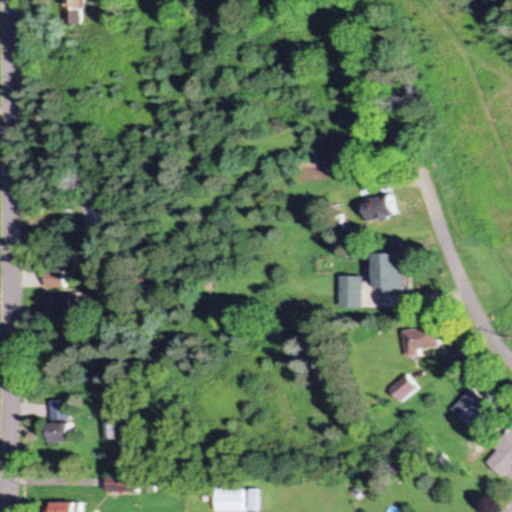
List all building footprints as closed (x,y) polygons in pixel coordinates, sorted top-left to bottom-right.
[(84,27),(83,0),(64,0),(65,27),(84,27)] [(366,223),(395,220),(393,200),(364,203),(366,223)] [(408,256),(376,256),(376,294),(408,294),(408,256)] [(67,272),(47,272),(47,289),(67,289),(67,272)] [(363,309),(363,278),(340,278),(340,309),(363,309)] [(74,320),(74,299),(47,299),(47,320),(74,320)] [(404,334),(409,358),(444,350),(438,326),(404,334)] [(391,390),(402,403),(419,388),(409,376),(391,390)] [(455,411),(479,434),(500,413),(476,390),(455,411)] [(54,424),(51,424),(51,445),(74,445),(74,403),(54,403),(54,424)] [(120,440),(119,425),(109,426),(110,441),(120,440)] [(511,437),(488,462),(507,481),(511,475),(511,437)] [(110,495),(140,495),(140,479),(110,479),(110,495)] [(246,511),(247,490),(218,490),(218,511),(246,511)] [(252,511),(259,511),(260,492),(253,492),(252,511)] [(50,511),(84,511),(85,503),(50,503),(50,511)]
